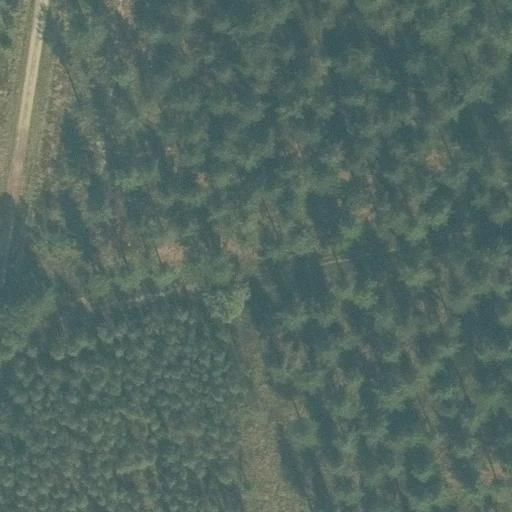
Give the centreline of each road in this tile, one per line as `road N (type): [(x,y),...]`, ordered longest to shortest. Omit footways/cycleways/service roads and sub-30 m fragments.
road 1 (track): [(0,328),(511,224)]
road 2 (track): [(40,0),(0,260)]
